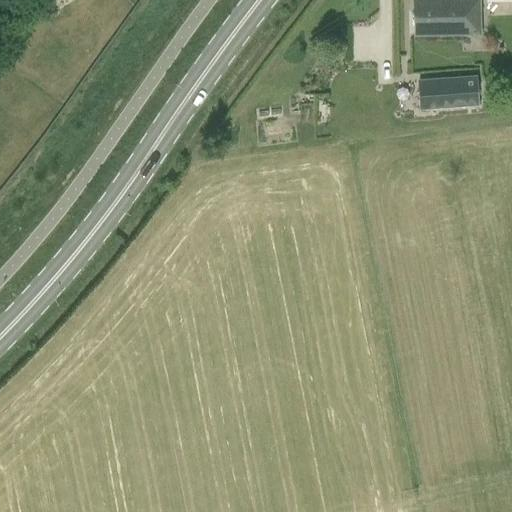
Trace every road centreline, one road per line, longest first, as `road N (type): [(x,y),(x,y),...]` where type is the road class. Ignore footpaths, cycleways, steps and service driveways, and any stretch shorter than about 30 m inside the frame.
road 1 (secondary): [(0,346),(81,257),(271,0)]
road 2 (secondary): [(250,0),(98,211),(0,324)]
